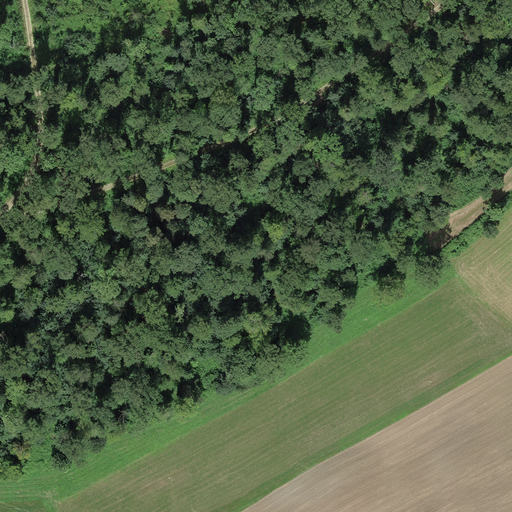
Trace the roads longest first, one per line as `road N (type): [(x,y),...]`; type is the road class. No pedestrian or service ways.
road 1 (track): [(432,0),(186,153),(0,218)]
road 2 (track): [(27,206),(40,149),(26,0)]
